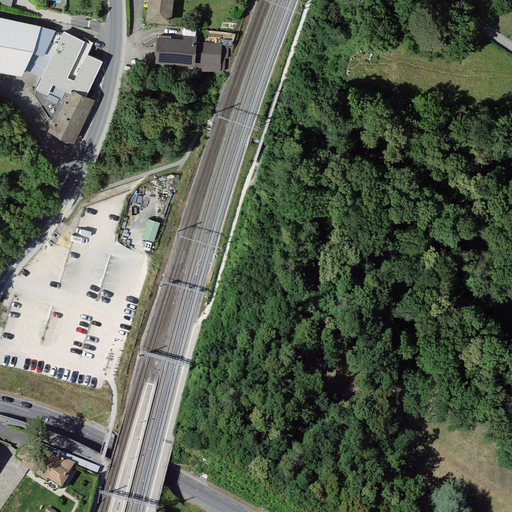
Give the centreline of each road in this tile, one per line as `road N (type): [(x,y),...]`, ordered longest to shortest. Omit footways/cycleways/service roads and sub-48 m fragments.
road 1 (tertiary): [(0,402),(100,439),(237,511)]
road 2 (tertiary): [(75,178),(111,80),(116,0)]
road 3 (tertiary): [(0,278),(75,178)]
road 4 (residential): [(75,178),(21,93),(0,83)]
